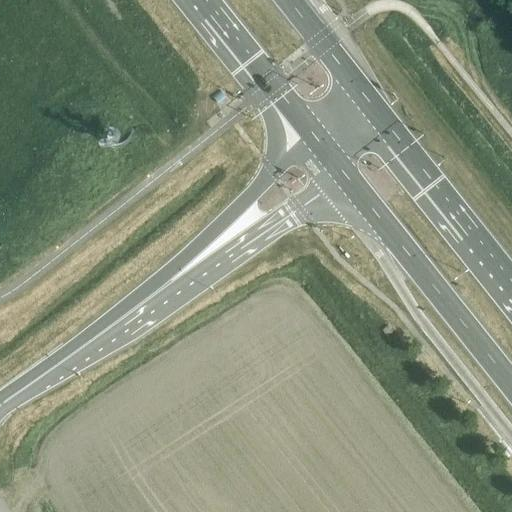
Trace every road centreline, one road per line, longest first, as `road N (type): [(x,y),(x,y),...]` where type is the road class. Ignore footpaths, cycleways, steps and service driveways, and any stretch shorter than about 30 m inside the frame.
road 1 (tertiary): [(0,404),(227,235)]
road 2 (trunk): [(341,171),(511,383)]
road 3 (trunk): [(511,282),(380,115)]
road 4 (trunk): [(206,0),(314,136)]
road 5 (trunk): [(380,115),(288,0)]
road 6 (tertiary): [(314,136),(271,173),(227,235)]
road 7 (tertiary): [(227,235),(288,211),(341,171)]
